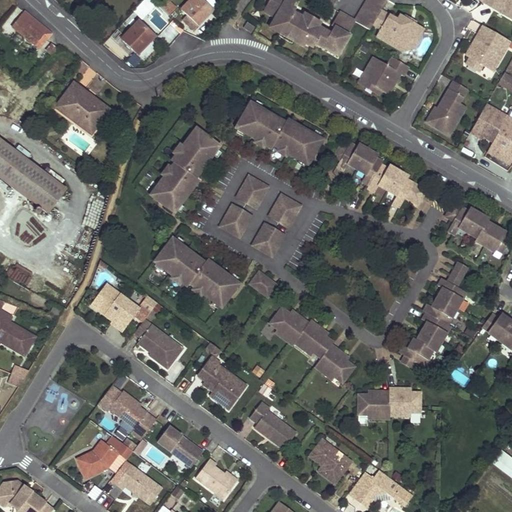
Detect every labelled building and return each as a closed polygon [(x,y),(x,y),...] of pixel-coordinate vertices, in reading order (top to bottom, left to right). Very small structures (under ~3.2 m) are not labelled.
[(156,4),(151,0),(145,0),(142,3),(150,11),(156,4)] [(169,17),(176,8),(166,0),(164,0),(158,8),(169,17)] [(214,10),(203,0),(191,0),(181,10),(188,16),(183,21),(194,31),(214,10)] [(347,36),(354,23),(338,14),(332,26),(335,28),(331,34),(319,27),(314,24),(312,27),(292,16),(294,13),(295,10),(292,8),(295,0),(269,0),(267,5),(279,12),(276,18),(273,23),(283,29),(281,32),(304,46),(307,41),(314,45),(326,52),(329,47),(340,53),(349,37),(347,36)] [(318,0),(317,2),(317,3),(331,10),(336,2),(333,0),(318,0)] [(372,26),(380,12),(386,1),(383,0),(366,0),(354,23),(369,31),(372,26)] [(511,0),(474,0),(481,3),(511,21),(511,20),(511,0)] [(150,11),(142,3),(139,6),(147,13),(150,11)] [(267,5),(264,11),(276,18),(279,12),(267,5)] [(52,34),(25,12),(13,27),(39,49),(52,34)] [(378,34),(401,47),(411,44),(415,37),(420,35),(423,31),(413,25),(403,19),(399,17),(397,19),(396,21),(388,17),(380,12),(372,26),(380,31),(378,34)] [(314,24),(319,27),(321,23),(305,14),(303,18),(294,13),(292,16),(312,27),(314,24)] [(403,19),(413,25),(415,23),(405,17),(403,19)] [(155,37),(139,22),(122,39),(138,54),(155,37)] [(255,27),(248,23),(244,28),(252,33),(255,27)] [(273,23),(270,28),(280,34),(281,32),(283,29),(273,23)] [(509,43),(481,27),(476,37),(477,38),(471,49),(470,48),(464,57),(468,60),(481,67),(485,69),(489,63),(495,66),(509,43)] [(302,49),(304,46),(281,32),(280,34),(279,36),(302,49)] [(411,44),(401,47),(378,34),(376,38),(401,53),(416,49),(421,39),(420,35),(415,37),(411,44)] [(307,41),(304,46),(311,49),(314,45),(307,41)] [(57,49),(53,45),(47,51),(52,54),(57,49)] [(329,47),(326,52),(337,58),(340,53),(329,47)] [(133,55),(127,62),(133,68),(139,61),(133,55)] [(381,93),(388,97),(393,88),(390,86),(393,82),(395,84),(400,76),(403,78),(408,69),(392,59),(387,68),(373,60),(364,74),(371,78),(367,85),(381,93)] [(478,74),(481,67),(468,60),(465,66),(478,74)] [(489,63),(485,69),(492,73),(495,66),(489,63)] [(511,77),(504,73),(498,83),(511,90),(511,77)] [(381,93),(367,85),(371,78),(364,74),(358,85),(378,97),(381,93)] [(89,95),(74,83),(56,107),(71,118),(76,112),(96,127),(109,109),(93,98),(91,101),(87,98),(89,95)] [(453,83),(437,111),(434,116),(431,115),(426,124),(449,137),(458,121),(452,117),(459,106),(467,91),(453,83)] [(509,115),(487,103),(471,132),(478,136),(481,131),(496,139),(493,144),(487,154),(510,167),(511,163),(511,124),(507,133),(501,130),(508,119),(507,118),(509,115)] [(248,108),(246,106),(237,122),(240,123),(248,108)] [(452,117),(458,121),(465,110),(459,106),(452,117)] [(310,158),(308,157),(316,141),(315,140),(309,137),(286,124),(284,127),(279,137),(276,136),(274,139),(272,137),(279,125),(256,112),(250,108),(248,108),(240,123),(237,122),(232,131),(234,132),(241,136),(240,138),(252,144),(253,142),(262,147),(261,149),(267,153),(269,150),(275,153),(276,151),(285,156),(284,158),(296,164),(297,162),(303,166),(310,158)] [(76,112),(71,118),(91,133),(96,127),(76,112)] [(511,124),(511,121),(508,119),(501,130),(507,133),(511,124)] [(279,125),(272,137),(274,139),(276,136),(279,137),(284,127),(279,125)] [(478,136),(471,132),(470,134),(482,141),(484,139),(493,144),(496,139),(481,131),(478,136)] [(186,141),(187,142),(192,136),(188,133),(183,139),(186,141)] [(150,200),(148,202),(157,208),(158,205),(173,216),(174,215),(178,209),(193,188),(190,186),(181,179),(183,177),(180,174),(182,172),(194,181),(209,159),(214,154),(214,153),(200,142),(202,140),(193,134),(192,136),(187,142),(186,141),(178,152),(179,153),(173,161),(172,160),(167,166),(170,168),(167,173),(168,174),(162,183),(160,181),(152,192),(154,194),(150,200)] [(0,178),(48,214),(66,190),(0,140),(0,178)] [(202,140),(200,142),(214,153),(216,150),(202,140)] [(308,157),(310,158),(319,143),(316,141),(308,157)] [(252,144),(250,147),(259,152),(261,149),(262,147),(253,142),(252,144)] [(364,151),(355,146),(353,149),(347,145),(344,149),(338,146),(330,159),(338,163),(339,160),(345,163),(344,167),(353,172),(363,177),(365,174),(372,177),(370,180),(377,184),(375,187),(385,192),(395,198),(396,195),(403,198),(403,197),(416,204),(423,191),(411,184),(404,180),(406,178),(396,172),(386,167),(384,170),(378,166),(379,163),(373,160),(374,157),(364,151)] [(178,152),(175,150),(169,158),(172,160),(173,161),(179,153),(178,152)] [(276,151),(275,153),(273,156),(282,160),(284,158),(285,156),(276,151)] [(214,154),(209,159),(214,162),(218,157),(214,154)] [(333,170),(340,174),(344,167),(345,163),(339,160),(338,163),(333,170)] [(164,171),(158,179),(160,181),(162,183),(168,174),(167,173),(164,171)] [(183,177),(181,179),(190,186),(194,181),(182,172),(180,174),(183,177)] [(363,177),(359,184),(366,188),(370,180),(372,177),(365,174),(363,177)] [(366,188),(365,191),(371,194),(375,187),(377,184),(370,180),(366,188)] [(248,182),(235,203),(253,215),(267,193),(248,182)] [(146,197),(150,200),(154,194),(152,192),(150,191),(146,197)] [(395,198),(391,205),(397,208),(403,198),(396,195),(395,198)] [(98,229),(106,200),(92,197),(84,225),(98,229)] [(280,202),(267,223),(285,234),(298,213),(280,202)] [(158,205),(157,208),(171,218),(173,216),(158,205)] [(450,205),(443,217),(451,221),(458,225),(456,228),(466,233),(475,238),(473,241),(484,247),(493,252),(495,249),(501,253),(509,238),(503,235),(504,232),(495,227),(486,222),(487,219),(477,214),(468,208),(466,211),(459,207),(458,210),(450,205)] [(178,209),(174,215),(178,218),(182,212),(178,209)] [(231,209),(218,230),(236,242),(249,221),(231,209)] [(458,225),(451,221),(446,231),(453,235),(456,228),(458,225)] [(281,241),(263,229),(249,250),(268,262),(281,241)] [(176,242),(173,246),(178,250),(181,246),(176,242)] [(169,243),(158,257),(161,259),(172,245),(169,243)] [(217,311),(219,312),(226,304),(223,302),(234,288),(233,287),(227,283),(206,267),(204,270),(197,278),(195,277),(193,279),(190,278),(199,266),(178,250),(173,246),(172,245),(161,259),(158,257),(152,266),(154,267),(160,272),(159,273),(170,282),(171,280),(179,286),(178,288),(184,292),(186,289),(191,293),(192,292),(200,298),(199,299),(210,308),(211,306),(217,311)] [(450,284),(455,287),(466,267),(457,262),(446,282),(440,279),(437,285),(441,288),(447,291),(450,284)] [(199,266),(190,278),(193,279),(195,277),(197,278),(204,270),(199,266)] [(151,271),(157,275),(159,273),(160,272),(154,267),(151,271)] [(274,290),(255,277),(246,289),(265,302),(274,290)] [(230,279),(227,283),(233,287),(236,283),(230,279)] [(170,282),(168,284),(176,290),(178,288),(179,286),(171,280),(170,282)] [(108,284),(91,305),(112,321),(111,323),(123,333),(141,309),(121,294),(108,284)] [(450,284),(447,291),(441,288),(436,298),(431,307),(430,307),(436,310),(432,317),(435,318),(431,325),(426,322),(421,331),(416,341),(413,339),(407,349),(413,352),(409,359),(414,362),(423,367),(432,351),(435,353),(436,352),(441,342),(450,327),(447,325),(456,309),(465,292),(455,287),(450,284)] [(234,288),(223,302),(226,304),(236,290),(234,288)] [(189,296),(197,302),(199,299),(200,298),(192,292),(191,293),(189,296)] [(149,297),(142,307),(150,314),(156,306),(158,304),(149,297)] [(12,318),(0,310),(5,302),(0,300),(0,316),(10,322),(12,318)] [(425,313),(422,320),(426,322),(431,325),(435,318),(432,317),(436,310),(430,307),(431,307),(426,304),(422,311),(425,313)] [(63,310),(55,306),(48,316),(57,321),(63,310)] [(210,308),(208,310),(214,314),(217,311),(211,306),(210,308)] [(334,379),(342,384),(354,368),(346,363),(341,359),(344,356),(331,346),(333,344),(325,338),(320,335),(322,332),(309,322),(308,325),(295,316),(293,319),(288,315),(280,310),(269,326),(276,331),(274,335),(292,348),(294,345),(311,357),(313,354),(321,360),(314,369),(332,382),(334,379)] [(511,322),(511,323),(500,314),(497,319),(491,314),(481,327),(487,332),(486,333),(498,341),(510,350),(510,349),(511,349),(511,322)] [(10,322),(0,316),(0,342),(1,343),(24,356),(35,337),(10,322)] [(175,344),(145,321),(134,334),(141,339),(137,344),(150,354),(151,354),(153,351),(157,354),(153,360),(167,370),(175,360),(171,357),(170,350),(175,344)] [(468,324),(464,333),(473,336),(477,327),(468,324)] [(183,350),(175,344),(170,350),(171,357),(175,360),(183,350)] [(219,351),(211,344),(206,350),(214,356),(215,357),(219,351)] [(405,357),(401,363),(410,368),(414,362),(409,359),(413,352),(407,349),(403,346),(399,353),(405,357)] [(150,354),(149,356),(153,360),(157,354),(153,351),(151,354),(150,354)] [(226,409),(229,411),(247,387),(218,366),(220,364),(212,358),(198,377),(206,383),(207,381),(216,389),(213,393),(210,397),(213,399),(226,409)] [(8,384),(21,387),(26,368),(12,365),(8,384)] [(256,365),(251,372),(259,378),(264,370),(256,365)] [(455,368),(451,375),(465,385),(470,377),(455,368)] [(114,384),(120,388),(126,379),(121,375),(114,384)] [(206,383),(203,386),(213,393),(216,389),(207,381),(206,383)] [(266,396),(270,389),(263,385),(259,391),(266,396)] [(111,387),(109,386),(96,404),(98,405),(111,387)] [(139,439),(154,420),(138,407),(133,404),(135,401),(121,391),(119,393),(111,387),(98,405),(106,411),(107,409),(115,416),(128,425),(132,428),(129,432),(139,439)] [(368,416),(368,420),(390,420),(390,416),(411,416),(411,413),(420,413),(420,410),(420,393),(411,393),(404,393),(404,389),(389,389),(389,392),(374,392),(374,396),(368,396),(358,396),(358,416),(368,416)] [(261,404),(249,419),(255,423),(258,423),(257,425),(258,432),(263,436),(269,435),(272,437),(269,440),(284,451),(296,434),(267,412),(269,410),(261,404)] [(167,426),(155,441),(189,467),(201,451),(167,426)] [(95,454),(103,444),(99,440),(90,451),(92,455),(95,454)] [(135,445),(127,440),(123,445),(131,451),(135,445)] [(320,466),(316,472),(333,484),(350,462),(320,440),(307,457),(317,464),(318,463),(321,465),(320,466)] [(113,474),(124,460),(131,451),(120,443),(114,452),(103,444),(95,454),(92,455),(90,451),(74,459),(84,479),(105,468),(113,474)] [(511,456),(503,449),(493,463),(511,477),(511,456)] [(214,464),(207,459),(193,478),(222,499),(234,482),(223,474),(213,466),(214,464)] [(160,489),(128,465),(114,484),(121,489),(123,486),(131,492),(137,497),(148,505),(160,489)] [(403,507),(412,495),(378,470),(372,478),(355,501),(367,510),(375,501),(373,497),(385,493),(403,507)] [(236,480),(225,472),(223,474),(234,482),(236,480)] [(355,501),(372,478),(364,472),(346,494),(355,501)] [(15,511),(39,511),(45,503),(27,490),(26,492),(23,491),(23,487),(16,482),(1,484),(0,485),(0,496),(0,497),(2,508),(10,506),(16,511),(15,511)] [(290,511),(277,502),(269,511),(290,511)] [(39,511),(50,511),(52,509),(45,503),(39,511)]
